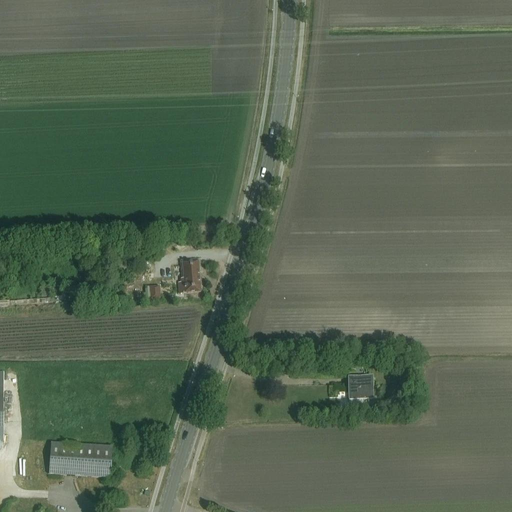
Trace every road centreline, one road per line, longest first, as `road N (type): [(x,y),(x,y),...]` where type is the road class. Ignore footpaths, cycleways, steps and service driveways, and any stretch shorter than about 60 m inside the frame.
road 1 (secondary): [(165,511),(259,205),(290,0)]
road 2 (track): [(0,241),(253,228)]
